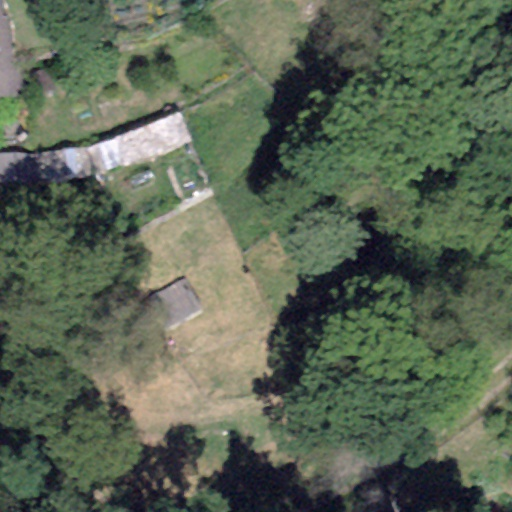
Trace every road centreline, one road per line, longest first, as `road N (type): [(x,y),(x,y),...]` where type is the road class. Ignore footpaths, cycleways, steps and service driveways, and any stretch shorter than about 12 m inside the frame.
road 1 (track): [(0,288),(11,299),(107,318),(121,335),(108,393),(114,415),(131,428),(240,421),(258,444),(249,481),(208,511)]
road 2 (track): [(268,511),(330,490),(452,420),(511,365)]
road 3 (track): [(0,447),(73,499),(120,511)]
